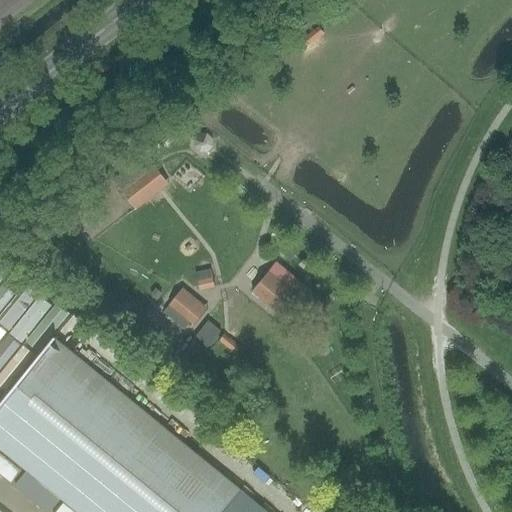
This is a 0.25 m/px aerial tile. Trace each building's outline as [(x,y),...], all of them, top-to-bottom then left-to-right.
[(157,168),(124,194),(131,203),(164,177),(157,168)] [(269,272),(253,292),(282,316),(298,296),(269,272)] [(0,376),(19,345),(33,354),(47,331),(56,336),(66,319),(7,283),(5,287),(0,283),(0,376)] [(170,304),(186,317),(194,308),(178,295),(170,304)] [(172,346),(145,324),(134,337),(161,359),(172,346)] [(0,448),(78,511),(268,511),(56,339),(0,407),(0,448)]
